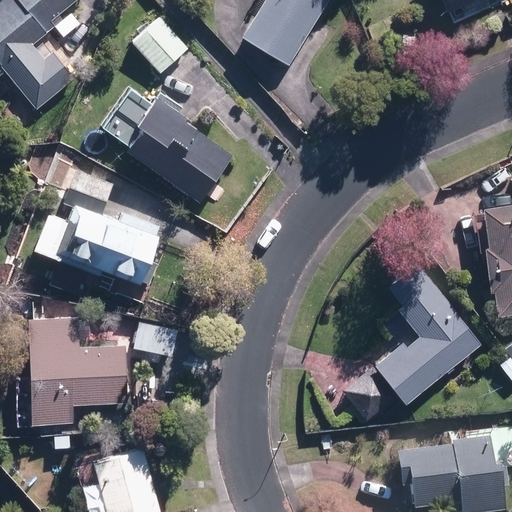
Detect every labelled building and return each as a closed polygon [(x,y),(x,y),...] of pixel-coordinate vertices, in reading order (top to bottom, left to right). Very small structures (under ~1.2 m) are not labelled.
[(0,0),(0,62),(37,108),(75,77),(53,50),(44,57),(32,43),(63,18),(58,12),(72,0),(0,0)] [(262,0),(239,35),(289,68),(333,0),(262,0)] [(188,48),(159,15),(132,39),(160,72),(188,48)] [(234,157),(154,94),(149,100),(131,85),(98,127),(196,205),(234,157)] [(113,182),(77,170),(67,199),(71,200),(65,218),(44,211),(32,249),(142,284),(159,231),(162,223),(120,209),(118,215),(104,210),(113,182)] [(511,182),(511,183),(511,203),(483,206),(492,313),(511,311),(511,182)] [(407,248),(370,278),(412,330),(338,390),(363,421),(396,394),(405,405),(483,341),(407,248)] [(125,400),(125,313),(28,313),(28,373),(14,373),(15,436),(65,436),(65,422),(74,422),(74,401),(125,400)] [(178,326),(135,318),(130,347),(172,355),(178,326)] [(511,350),(498,364),(511,379),(511,350)] [(175,373),(140,372),(138,420),(173,422),(175,373)] [(116,420),(80,417),(78,452),(114,454),(116,420)] [(454,448),(393,452),(397,506),(456,502),(456,511),(478,511),(505,510),(502,471),(495,471),(493,440),(453,442),(454,448)] [(85,511),(159,511),(140,447),(91,461),(96,477),(77,483),(85,511)]
